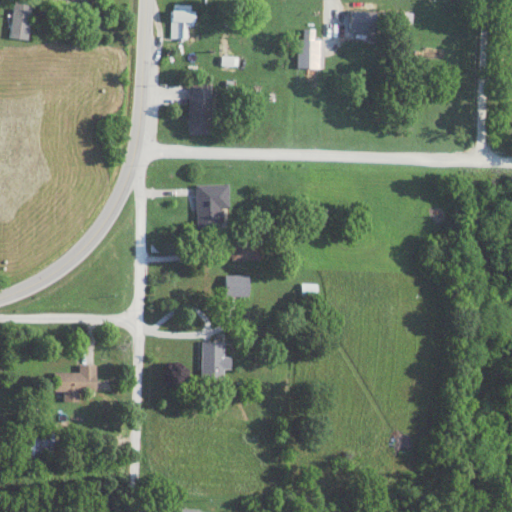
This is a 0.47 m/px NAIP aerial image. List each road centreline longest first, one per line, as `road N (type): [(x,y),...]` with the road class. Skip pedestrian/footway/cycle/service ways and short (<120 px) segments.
road 1 (residential): [(511,162),(132,150)]
road 2 (residential): [(133,511),(132,150)]
road 3 (secondary): [(132,150),(112,203),(85,242),(0,296)]
road 4 (residential): [(481,162),(484,0)]
road 5 (secondary): [(132,150),(143,0)]
road 6 (residential): [(136,321),(0,316)]
